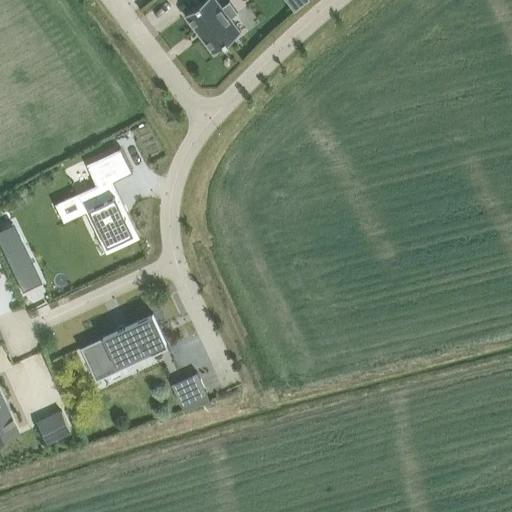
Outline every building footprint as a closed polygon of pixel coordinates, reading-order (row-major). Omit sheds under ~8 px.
[(198,0),(200,2),(186,13),(215,51),(242,31),(231,17),(238,12),(230,1),(223,6),(218,0),(198,0)] [(109,244),(135,232),(111,180),(133,170),(122,147),(89,163),(99,183),(80,192),(88,209),(91,208),(109,244)] [(20,235),(0,245),(22,290),(42,281),(20,235)] [(82,345),(82,347),(91,343),(104,370),(117,364),(124,361),(126,366),(170,346),(154,312),(129,324),(128,321),(116,327),(117,329),(82,345)] [(210,393),(199,372),(185,378),(174,384),(184,405),(210,393)] [(0,437),(18,429),(0,389),(0,437)] [(43,443),(70,433),(60,409),(34,419),(43,443)]
